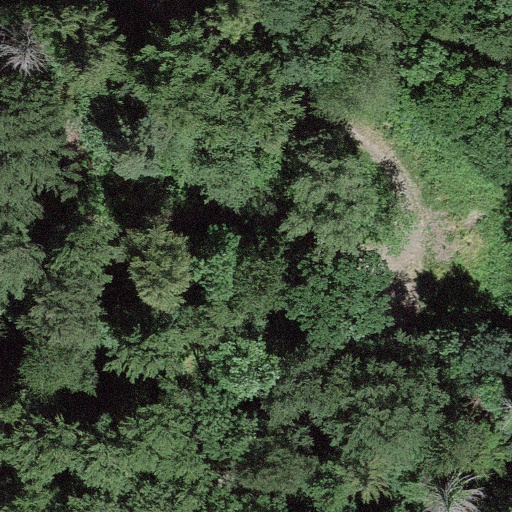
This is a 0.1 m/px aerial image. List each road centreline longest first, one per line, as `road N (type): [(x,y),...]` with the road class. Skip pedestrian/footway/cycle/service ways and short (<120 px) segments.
road 1 (track): [(196,511),(390,373),(410,323),(295,229),(177,223),(0,244)]
road 2 (track): [(136,0),(316,131),(367,202),(347,271)]
